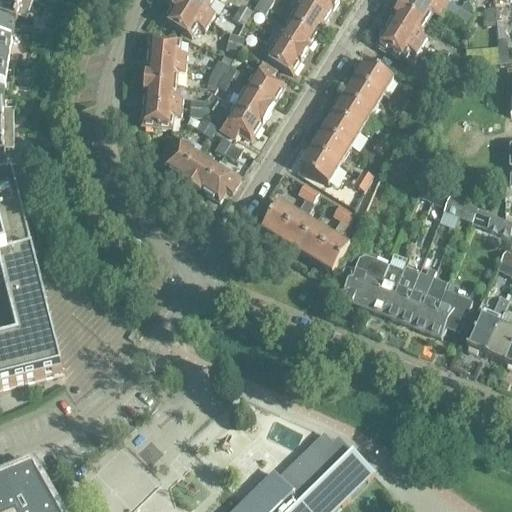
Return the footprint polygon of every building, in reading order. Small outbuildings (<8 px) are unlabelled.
[(0,0),(0,28),(15,32),(18,20),(25,22),(28,23),(34,2),(25,0),(0,0)] [(214,2),(211,0),(179,0),(177,5),(209,25),(215,16),(208,12),(214,2)] [(266,0),(258,0),(256,3),(268,10),(272,3),(266,0)] [(295,0),(295,1),(327,21),(339,2),(336,0),(295,0)] [(406,0),(400,10),(426,26),(432,15),(439,20),(444,11),(426,0),(406,0)] [(426,0),(444,11),(450,3),(444,0),(426,0)] [(296,13),(290,24),(315,40),(327,21),(295,1),(290,9),(296,13)] [(268,10),(256,3),(252,10),(264,17),(268,10)] [(209,25),(177,5),(165,23),(191,39),(197,29),(204,33),(209,25)] [(235,13),(247,21),(251,14),(239,7),(235,13)] [(426,26),(400,10),(389,29),(421,49),(426,40),(420,36),(426,26)] [(485,25),(493,24),(492,10),(484,11),(485,25)] [(247,21),(235,13),(231,20),(243,27),(247,21)] [(459,13),(455,21),(467,27),(471,20),(459,13)] [(504,41),(503,16),(494,17),(496,42),(504,41)] [(467,27),(455,21),(451,28),(462,34),(467,27)] [(276,30),(271,38),(304,58),(315,40),(290,24),(283,34),(276,30)] [(0,63),(9,65),(13,43),(15,32),(0,28),(0,63)] [(416,57),(421,49),(389,29),(377,48),(402,64),(409,53),(416,57)] [(230,37),(228,45),(242,48),(244,40),(230,37)] [(292,77),(304,58),(271,38),(266,47),(273,51),(266,61),(292,77)] [(150,40),(148,63),(186,66),(187,56),(178,55),(179,43),(150,40)] [(242,48),(228,45),(226,53),(240,56),(242,48)] [(498,60),(506,59),(505,45),(497,46),(498,60)] [(442,52),(438,59),(449,66),(454,59),(442,52)] [(224,78),(229,70),(233,65),(222,58),(219,63),(217,62),(212,71),(224,78)] [(449,66),(438,59),(434,66),(445,73),(449,66)] [(6,90),(9,65),(0,63),(0,98),(5,99),(6,90)] [(185,76),(186,66),(148,63),(146,85),(175,87),(176,76),(185,76)] [(355,83),(382,100),(393,82),(366,65),(355,83)] [(248,91),(248,92),(275,108),(286,90),(273,82),(276,76),(262,67),(247,90),(248,91)] [(229,70),(224,78),(235,85),(240,77),(229,70)] [(224,78),(212,71),(208,77),(206,89),(215,92),(217,89),(224,78)] [(432,85),(413,73),(407,84),(425,95),(432,85)] [(231,91),(235,85),(224,78),(217,89),(224,93),(227,89),(231,91)] [(344,100),(371,117),(382,100),(355,83),(344,100)] [(146,85),(144,106),(181,110),(182,100),(174,99),(175,87),(146,85)] [(275,108),(248,92),(247,92),(235,85),(231,91),(243,99),(236,111),(263,127),(267,122),(268,121),(271,116),(271,114),(275,108)] [(0,132),(14,132),(14,113),(4,113),(5,99),(0,98),(0,132)] [(333,118),(360,135),(371,117),(344,100),(333,118)] [(190,111),(204,112),(205,104),(191,103),(190,111)] [(401,104),(397,112),(406,118),(411,110),(401,104)] [(180,120),(181,110),(144,106),(142,129),(171,132),(172,119),(180,120)] [(204,112),(190,111),(189,119),(203,120),(204,112)] [(252,145),(263,127),(236,111),(236,112),(235,111),(221,134),(235,143),(238,137),(252,145)] [(402,126),(406,118),(397,112),(392,120),(402,126)] [(322,135),(350,152),(360,135),(333,118),(322,135)] [(196,134),(202,138),(210,126),(203,122),(196,134)] [(210,126),(202,138),(209,142),(217,130),(210,126)] [(14,153),(14,132),(0,132),(0,167),(4,167),(3,157),(5,157),(4,153),(14,153)] [(312,152),(339,169),(350,152),(322,135),(312,152)] [(163,172),(181,183),(198,157),(197,157),(198,156),(197,156),(201,149),(193,143),(191,145),(177,136),(174,141),(165,156),(171,159),(163,172)] [(381,140),(376,148),(386,153),(390,146),(381,140)] [(220,158),(227,146),(220,142),(213,154),(220,158)] [(381,161),(386,153),(376,148),(372,155),(381,161)] [(243,155),(232,149),(226,159),(237,166),(243,155)] [(339,169),(312,152),(300,170),(328,188),(339,169)] [(217,169),(198,157),(181,183),(187,187),(188,189),(192,191),(195,192),(201,196),(217,169)] [(385,165),(379,179),(398,187),(404,174),(385,165)] [(218,169),(217,169),(201,196),(218,206),(226,194),(232,198),(240,183),(218,169)] [(361,176),(356,183),(366,189),(371,181),(361,176)] [(53,331),(13,177),(0,180),(0,391),(64,375),(53,331)] [(362,197),(366,189),(356,183),(352,191),(362,197)] [(295,194),(304,200),(309,191),(301,186),(295,194)] [(431,203),(436,191),(424,186),(419,198),(431,203)] [(318,196),(309,191),(304,200),(313,205),(318,196)] [(436,191),(431,203),(443,208),(448,196),(436,191)] [(458,217),(464,203),(450,197),(444,211),(458,217)] [(458,217),(472,223),(478,208),(464,203),(458,217)] [(262,232),(279,243),(296,217),(278,206),(262,232)] [(331,217),(339,222),(345,213),(337,208),(331,217)] [(353,218),(345,213),(339,222),(347,227),(353,218)] [(511,222),(491,215),(486,229),(508,238),(510,232),(511,233),(511,222)] [(279,243),(297,255),(314,228),(296,217),(279,243)] [(297,255),(315,266),(331,239),(314,228),(297,255)] [(349,250),(331,239),(315,266),(332,277),(349,250)] [(511,260),(505,256),(500,266),(511,271),(511,260)] [(342,303),(356,308),(375,261),(364,257),(358,260),(353,272),(347,270),(343,273),(333,297),(342,301),(342,303)] [(375,261),(356,308),(370,314),(389,267),(375,261)] [(370,314),(384,320),(403,272),(389,267),(370,314)] [(405,269),(403,272),(384,320),(399,326),(418,275),(405,269)] [(413,331),(433,280),(435,275),(428,271),(425,278),(418,275),(399,326),(413,331)] [(413,331),(427,337),(444,294),(446,286),(433,280),(413,331)] [(444,294),(427,337),(441,343),(446,331),(459,336),(472,306),(444,294)] [(500,324),(503,316),(508,305),(498,300),(490,319),(480,315),(465,350),(485,359),(500,324)] [(511,320),(503,316),(500,324),(485,359),(504,367),(511,349),(511,320)] [(338,511),(373,479),(341,445),(335,450),(326,441),(280,484),(275,479),(240,511),(338,511)] [(0,511),(51,511),(35,483),(0,497),(0,511)]
